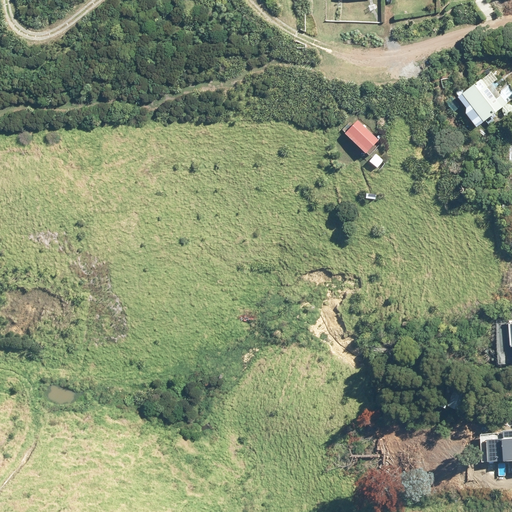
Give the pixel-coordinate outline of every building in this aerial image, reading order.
[(489,69),(451,95),(473,127),(511,100),(511,85),(510,83),(497,92),(490,84),(496,79),(489,69)] [(502,112),(502,114),(504,116),(505,117),(507,118),(509,118),(511,117),(511,116),(511,107),(510,106),(508,106),(506,106),(504,107),(503,109),(502,110),(502,112)] [(354,117),(340,131),(365,157),(379,144),(354,117)] [(473,390),(452,381),(442,403),(463,412),(473,390)] [(509,427),(474,430),(476,462),(503,460),(504,473),(511,472),(511,445),(510,445),(509,427)]
